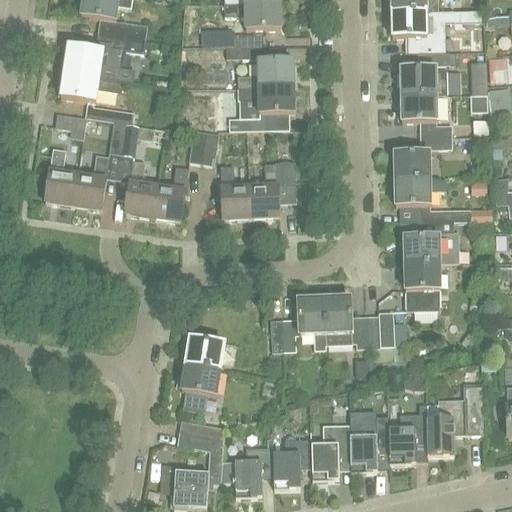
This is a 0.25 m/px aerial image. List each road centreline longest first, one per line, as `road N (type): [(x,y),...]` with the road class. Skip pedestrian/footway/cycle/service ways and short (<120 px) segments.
road 1 (residential): [(143,377),(160,302),(173,284),(339,264),(359,238),(351,0)]
road 2 (residential): [(143,377),(0,352)]
road 3 (residential): [(121,511),(143,377)]
road 4 (residential): [(18,0),(0,125)]
